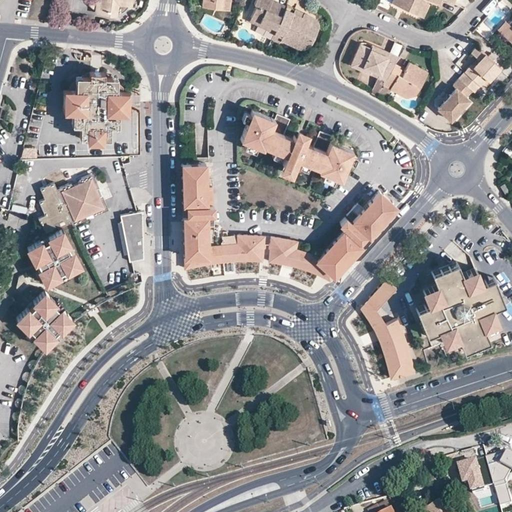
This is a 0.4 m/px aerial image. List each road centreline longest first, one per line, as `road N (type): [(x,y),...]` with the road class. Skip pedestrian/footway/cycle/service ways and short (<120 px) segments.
road 1 (tertiary): [(168,317),(164,44)]
road 2 (secondary): [(168,317),(87,377),(19,482)]
road 3 (secondary): [(19,482),(44,466),(112,373),(174,328)]
road 4 (residential): [(511,428),(411,451),(315,511)]
road 5 (secondary): [(457,169),(318,321)]
road 6 (unknown): [(70,36),(53,96),(56,130),(103,142),(119,133),(130,110)]
road 7 (residential): [(319,81),(399,121),(457,169)]
road 8 (secondary): [(511,368),(357,414)]
road 9 (residential): [(164,44),(244,55),(319,81)]
road 10 (residential): [(7,31),(164,44)]
road 11 (secondary): [(318,321),(252,298),(168,317)]
road 12 (residential): [(486,0),(442,40),(351,10)]
road 13 (secondary): [(174,328),(263,317),(304,335)]
